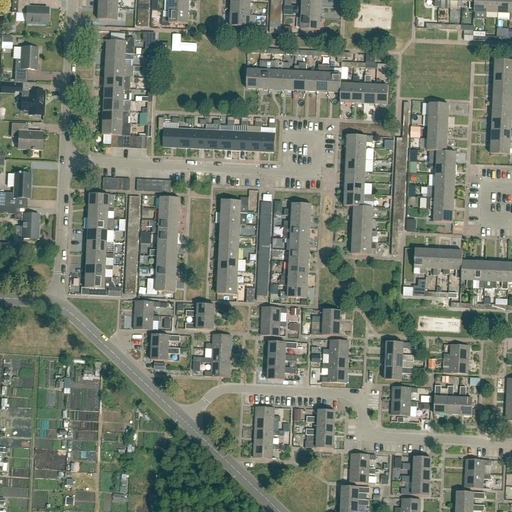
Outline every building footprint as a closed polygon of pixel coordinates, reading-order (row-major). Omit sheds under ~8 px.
[(47,25),(48,9),(29,8),(29,0),(17,0),(17,14),(26,15),(26,24),(47,25)] [(119,10),(118,0),(99,0),(99,9),(119,10)] [(189,13),(190,1),(170,0),(170,12),(189,13)] [(474,9),(474,0),(462,0),(462,3),(470,3),(469,9),(474,9)] [(486,13),(486,0),(474,0),(474,9),(474,13),(486,13)] [(498,14),(498,0),(486,0),(486,13),(498,14)] [(509,15),(510,0),(498,0),(498,14),(509,15)] [(250,16),(251,4),(232,3),(231,15),(250,16)] [(321,19),(321,8),(302,7),(301,18),(321,19)] [(118,21),(119,10),(99,9),(98,21),(118,21)] [(188,25),(189,13),(170,12),(169,18),(162,18),(162,27),(170,27),(170,24),(188,25)] [(250,28),(250,16),(231,15),(230,27),(236,27),(236,34),(249,35),(249,28),(250,28)] [(148,28),(149,17),(139,17),(138,28),(148,28)] [(320,32),(321,19),(301,18),(301,31),(320,32)] [(280,35),(281,23),(270,23),(270,34),(280,35)] [(497,30),(496,37),(505,38),(506,30),(497,30)] [(156,34),(149,34),(148,42),(156,42),(156,34)] [(126,43),(107,42),(107,54),(133,55),(134,40),(126,39),(126,43)] [(15,77),(14,83),(26,83),(26,77),(27,71),(36,71),(37,49),(22,48),(21,60),(16,60),(15,77)] [(107,54),(106,66),(126,67),(126,66),(126,59),(129,60),(129,61),(134,61),(135,55),(133,55),(107,54)] [(366,55),(366,64),(369,65),(375,65),(376,56),(366,55)] [(511,61),(495,61),(494,73),(511,73),(511,61)] [(270,91),(271,72),(265,71),(265,62),(260,62),(260,71),(259,90),(270,91)] [(282,91),(283,72),(275,72),(275,68),(277,68),(278,63),(272,63),(271,72),(270,91),(282,91)] [(294,92),(295,73),(288,72),(288,63),(283,63),(283,72),(282,91),(294,92)] [(318,65),(318,74),(329,74),(330,69),(330,66),(318,65)] [(126,66),(126,67),(106,66),(106,77),(125,78),(125,71),(129,71),(129,73),(134,73),(134,67),(126,66)] [(305,92),(306,73),(299,73),(299,67),(295,67),(295,73),(294,92),(305,92)] [(341,94),(341,85),(342,75),(341,75),(334,74),(334,69),(330,69),(329,74),(329,94),(341,94)] [(259,90),(260,71),(248,70),(247,90),(259,90)] [(317,93),(318,74),(306,73),(305,92),(317,93)] [(511,73),(494,73),(494,84),(511,85),(511,73)] [(329,74),(318,74),(317,93),(329,94),(329,74)] [(125,78),(106,77),(105,89),(125,90),(130,90),(131,78),(125,78)] [(364,105),(365,86),(359,86),(360,77),(354,77),(353,85),(352,105),(364,105)] [(376,106),(377,86),(371,86),(371,77),(365,77),(365,86),(364,105),(376,106)] [(0,82),(0,93),(14,94),(14,84),(0,82)] [(43,117),(44,93),(35,92),(36,84),(21,83),(21,92),(21,98),(20,112),(24,115),(28,115),(28,116),(29,116),(29,114),(42,115),(42,117),(43,117)] [(511,96),(511,85),(494,84),(493,96),(511,96)] [(352,105),(353,85),(341,85),(341,94),(340,104),(352,105)] [(377,86),(376,106),(388,106),(389,87),(377,86)] [(105,89),(105,101),(124,102),(124,101),(124,94),(130,94),(130,90),(125,90),(105,89)] [(153,103),(153,94),(148,94),(148,98),(142,98),(141,102),(148,102),(148,103),(153,103)] [(511,108),(511,96),(493,96),(493,108),(511,108)] [(124,101),(124,102),(105,101),(104,112),(124,113),(124,106),(126,106),(131,107),(131,102),(124,101)] [(429,116),(448,117),(449,105),(429,104),(429,116)] [(152,115),(153,106),(148,105),(148,109),(143,109),(143,114),(147,114),(152,115)] [(511,120),(511,112),(511,108),(493,108),(492,119),(511,120)] [(124,113),(104,112),(104,124),(130,125),(131,118),(129,118),(129,113),(124,113)] [(448,129),(448,117),(429,116),(428,128),(448,129)] [(511,132),(511,120),(492,119),(492,131),(511,132)] [(104,124),(103,136),(105,136),(104,145),(112,145),(112,137),(112,136),(118,137),(122,137),(130,137),(131,125),(130,125),(104,124)] [(42,151),(42,134),(27,133),(28,126),(12,125),(11,138),(18,138),(18,150),(42,151)] [(447,140),(448,129),(428,128),(428,140),(447,140)] [(177,149),(178,130),(164,130),(163,148),(177,149)] [(191,149),(192,131),(178,130),(177,149),(191,149)] [(205,150),(206,132),(192,131),(191,149),(205,150)] [(492,131),(491,142),(511,143),(511,138),(511,131),(511,132),(492,131)] [(219,151),(220,132),(206,132),(205,150),(219,151)] [(233,151),(233,133),(220,132),(219,151),(233,151)] [(247,133),(233,133),(233,151),(246,152),(247,133)] [(261,134),(248,133),(247,133),(246,152),(260,152),(261,134)] [(261,134),(260,152),(275,153),(275,135),(261,134)] [(347,148),(367,149),(367,143),(373,144),(373,138),(348,136),(347,148)] [(447,153),(447,140),(428,140),(427,152),(430,152),(437,152),(447,153)] [(510,155),(511,143),(491,142),(491,154),(510,155)] [(366,161),(367,149),(347,148),(347,160),(366,161)] [(429,160),(429,164),(436,164),(456,165),(456,153),(447,153),(437,152),(430,152),(429,160)] [(365,173),(366,161),(347,160),(346,172),(365,173)] [(455,177),(456,165),(436,164),(436,176),(455,177)] [(365,184),(365,173),(346,172),(345,183),(365,184)] [(14,175),(8,175),(7,187),(14,187),(14,194),(4,194),(4,206),(14,207),(18,207),(18,199),(30,199),(31,175),(14,175)] [(455,189),(455,177),(436,176),(435,188),(455,189)] [(364,196),(365,184),(345,183),(345,195),(364,196)] [(454,200),(455,189),(435,188),(435,194),(430,194),(427,196),(427,199),(435,199),(454,200)] [(90,195),(90,207),(109,208),(114,208),(115,196),(110,196),(90,195)] [(374,196),(364,196),(345,195),(344,207),(354,207),(354,208),(364,208),(364,202),(374,203),(374,196)] [(160,211),(179,212),(180,199),(161,198),(160,211)] [(221,213),(241,214),(241,207),(249,207),(249,199),(241,199),(241,202),(222,201),(221,213)] [(454,212),(454,200),(435,199),(427,199),(426,210),(434,211),(454,212)] [(292,217),(311,218),(312,206),(293,205),(292,213),(289,212),(289,211),(285,211),(285,217),(292,217)] [(14,208),(14,207),(4,206),(4,207),(0,206),(0,214),(14,215),(14,208)] [(90,207),(89,219),(109,220),(109,213),(114,213),(114,208),(109,208),(90,207)] [(14,208),(14,215),(14,221),(22,222),(21,240),(38,241),(38,240),(37,240),(37,226),(38,226),(39,216),(27,216),(27,208),(14,208)] [(374,209),(364,208),(354,208),(353,220),(373,221),(374,209)] [(179,223),(179,212),(160,211),(159,222),(179,223)] [(453,224),(454,212),(434,211),(434,223),(453,224)] [(240,226),(241,214),(221,213),(221,225),(240,226)] [(311,229),(311,218),(292,217),(292,223),(285,222),(284,228),(291,229),(311,229)] [(114,220),(109,220),(89,219),(89,231),(108,231),(108,225),(114,225),(114,220)] [(372,232),(373,221),(353,220),(353,231),(372,232)] [(179,223),(159,222),(154,222),(154,228),(153,227),(152,234),(159,234),(178,235),(179,223)] [(240,238),(240,226),(221,225),(220,237),(240,238)] [(284,235),(284,240),(291,240),(310,241),(311,229),(291,229),(291,236),(284,235)] [(107,243),(108,231),(89,231),(88,242),(107,243)] [(376,232),(372,232),(353,231),(352,243),(372,244),(372,243),(372,237),(376,237),(376,232)] [(177,246),(178,235),(159,234),(158,246),(177,246)] [(239,249),(240,238),(220,237),(220,248),(239,249)] [(310,253),(310,241),(291,240),(290,252),(310,253)] [(87,253),(87,254),(107,255),(107,254),(107,243),(88,242),(87,253)] [(376,243),(372,243),(372,244),(352,243),(352,255),(371,256),(372,249),(376,250),(376,243)] [(177,258),(177,246),(158,246),(158,251),(150,251),(150,257),(158,257),(177,258)] [(239,261),(239,249),(220,248),(219,260),(239,261)] [(426,270),(427,250),(415,250),(414,269),(420,270),(420,274),(426,274),(426,270)] [(427,250),(426,270),(433,270),(433,277),(437,277),(438,271),(439,251),(427,250)] [(449,271),(450,252),(439,251),(438,271),(443,271),(443,275),(449,275),(449,271)] [(309,264),(310,253),(290,252),(290,263),(309,264)] [(450,252),(449,271),(456,271),(456,279),(461,280),(462,262),(463,252),(450,252)] [(114,254),(107,254),(107,255),(87,254),(87,265),(106,266),(107,259),(110,259),(113,259),(114,254)] [(176,270),(177,258),(158,257),(157,269),(176,270)] [(238,273),(239,261),(219,260),(219,272),(238,273)] [(474,282),(474,262),(462,262),(461,280),(461,282),(467,282),(467,288),(473,288),(474,282)] [(485,283),(486,263),(474,262),(474,282),(479,282),(479,289),(485,289),(485,283)] [(309,276),(309,264),(290,263),(289,270),(284,270),(283,275),(289,275),(309,276)] [(497,283),(498,264),(486,263),(485,283),(491,283),(490,289),(492,289),(496,289),(497,283)] [(509,284),(509,264),(498,264),(497,283),(502,284),(502,290),(508,290),(508,289),(508,284),(509,284)] [(113,266),(106,266),(87,265),(86,277),(106,278),(106,271),(113,271),(113,266)] [(176,281),(176,270),(157,269),(157,280),(176,281)] [(238,284),(238,273),(219,272),(218,283),(238,284)] [(308,288),(309,276),(289,275),(289,280),(281,279),(280,286),(289,287),(308,288)] [(86,277),(86,289),(89,289),(89,295),(88,295),(88,296),(109,297),(109,296),(109,289),(115,289),(112,283),(113,278),(106,278),(86,277)] [(148,280),(147,295),(157,296),(158,293),(156,293),(157,280),(148,280)] [(175,293),(176,281),(157,280),(156,293),(158,293),(175,293)] [(414,287),(413,297),(425,298),(425,293),(426,281),(418,281),(418,287),(414,287)] [(237,296),(238,284),(218,283),(217,295),(237,296)] [(135,296),(136,285),(125,285),(125,296),(135,296)] [(307,300),(308,288),(289,287),(288,293),(281,293),(280,299),(288,300),(288,299),(307,300)] [(267,303),(268,291),(258,291),(257,302),(267,303)] [(481,310),(482,305),(477,305),(477,297),(473,297),(472,310),(481,310)] [(153,317),(153,308),(160,308),(160,304),(154,303),(135,302),(135,316),(153,317)] [(197,318),(214,319),(214,306),(198,305),(197,312),(186,311),(186,317),(197,318)] [(280,323),(280,314),(287,314),(287,309),(280,309),(262,308),(262,322),(280,323)] [(323,323),(340,324),(341,312),(324,311),(323,318),(312,317),(312,323),(323,324),(323,323)] [(159,317),(153,317),(135,316),(134,330),(152,331),(153,322),(159,322),(159,317)] [(213,331),(214,319),(197,318),(197,325),(186,324),(185,330),(213,331)] [(286,328),(286,323),(280,323),(262,322),(261,336),(279,337),(279,328),(286,328)] [(339,337),(340,324),(323,323),(323,324),(323,330),(312,330),(311,336),(339,337)] [(168,349),(168,342),(179,343),(186,343),(186,337),(152,336),(151,348),(168,349)] [(212,350),(230,351),(231,336),(213,336),(213,345),(206,345),(206,350),(212,350)] [(329,355),(348,356),(348,342),(330,341),(330,350),(323,350),(323,355),(329,355)] [(297,350),(297,344),(269,342),(268,355),(285,356),(286,349),(297,350)] [(402,356),(403,349),(414,350),(414,344),(386,343),(386,356),(402,356)] [(450,360),(469,361),(469,347),(451,346),(451,355),(444,355),(444,360),(450,360)] [(179,355),(179,349),(168,349),(151,348),(151,361),(168,362),(168,355),(179,355)] [(198,358),(198,363),(212,364),(212,363),(230,364),(230,351),(212,350),(212,359),(206,359),(198,358)] [(296,356),(285,356),(268,355),(268,367),(285,368),(285,362),(296,362),(296,356)] [(347,370),(348,356),(329,355),(329,364),(323,364),(322,369),(329,369),(347,370)] [(414,356),(402,356),(386,356),(385,368),(402,369),(402,368),(402,362),(413,362),(414,356)] [(468,375),(469,361),(450,360),(450,369),(443,369),(443,374),(450,374),(468,375)] [(229,378),(230,364),(212,363),(212,364),(211,373),(205,372),(205,377),(211,377),(211,378),(229,378)] [(296,369),(285,368),(268,367),(267,380),(284,381),(284,374),(296,375),(296,369)] [(413,369),(402,368),(402,369),(385,368),(385,381),(401,381),(402,374),(413,375),(413,369)] [(329,369),(328,378),(322,378),(322,383),(328,383),(346,384),(347,370),(329,369)] [(448,398),(447,398),(441,398),(441,389),(441,387),(435,387),(434,415),(447,415),(448,398)] [(460,399),(453,399),(454,387),(448,387),(448,390),(447,398),(448,398),(447,415),(459,416),(460,399)] [(410,403),(411,394),(417,394),(418,389),(411,389),(393,388),(392,402),(410,403)] [(460,399),(459,416),(472,416),(473,399),(466,399),(466,388),(460,388),(460,399)] [(417,403),(410,403),(392,402),(391,416),(410,417),(410,408),(417,408),(417,403)] [(256,425),(274,426),(274,423),(280,423),(280,418),(274,418),(274,409),(256,408),(256,425)] [(318,424),(334,425),(335,412),(318,411),(318,418),(307,417),(307,423),(318,424)] [(334,437),(334,425),(318,424),(317,430),(306,430),(306,436),(317,436),(334,437)] [(273,431),(274,426),(256,425),(255,442),(273,443),(273,436),(280,437),(280,432),(273,431)] [(333,450),(334,437),(317,436),(317,443),(306,442),(305,449),(333,450)] [(273,445),(273,443),(255,442),(254,459),(272,460),(273,450),(279,451),(279,446),(273,445)] [(369,470),(369,461),(376,461),(376,456),(370,456),(351,455),(351,469),(369,470)] [(414,471),(431,471),(431,459),(414,458),(414,465),(403,464),(403,470),(414,471)] [(484,475),(485,466),(491,466),(491,462),(485,462),(485,461),(466,460),(466,475),(484,475)] [(376,470),(369,470),(351,469),(350,483),(369,484),(369,475),(375,475),(376,470)] [(413,483),(430,484),(431,471),(414,471),(413,477),(402,477),(402,483),(413,483)] [(114,492),(125,492),(126,474),(115,473),(114,492)] [(491,475),(484,475),(466,475),(465,489),(484,490),(484,480),(490,480),(491,475)] [(429,497),(430,484),(413,483),(413,490),(402,489),(402,495),(429,497)] [(359,501),(359,494),(367,494),(370,495),(370,489),(342,487),(342,500),(359,501)] [(474,506),(474,499),(485,500),(485,494),(457,493),(457,505),(474,506)] [(370,501),(359,501),(342,500),(341,511),(358,511),(358,507),(369,507),(370,501)] [(420,511),(421,500),(403,500),(402,509),(396,509),(395,511),(420,511)]
